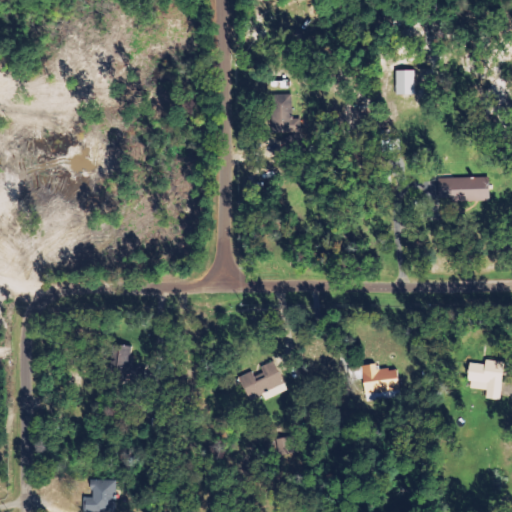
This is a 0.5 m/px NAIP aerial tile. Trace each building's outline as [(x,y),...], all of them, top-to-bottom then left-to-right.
[(402,96),(422,95),(421,71),(402,72),(402,96)] [(496,202),(497,179),(444,179),(444,202),(496,202)] [(278,360),(244,378),(256,401),(290,382),(278,360)] [(490,400),(507,401),(510,363),(491,361),(490,365),(476,364),(473,389),(491,391),(490,400)] [(404,369),(380,371),(380,367),(365,367),(366,393),(405,392),(404,369)] [(92,511),(121,511),(122,481),(97,481),(97,498),(93,498),(92,511)]
